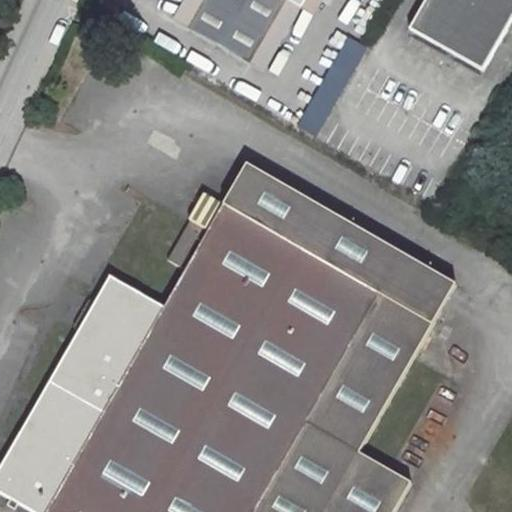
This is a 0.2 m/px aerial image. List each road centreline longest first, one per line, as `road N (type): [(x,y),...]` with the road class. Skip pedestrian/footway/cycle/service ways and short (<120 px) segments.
road 1 (unknown): [(0,124),(68,159),(150,93),(169,89),(252,122),(490,264),(511,294)]
road 2 (unknown): [(155,0),(194,46),(267,88),(284,87),(311,68),(356,0)]
road 3 (unknown): [(511,341),(510,365),(445,511)]
road 4 (unknown): [(413,0),(409,28),(419,45),(485,91)]
road 5 (unclassified): [(52,0),(0,110)]
